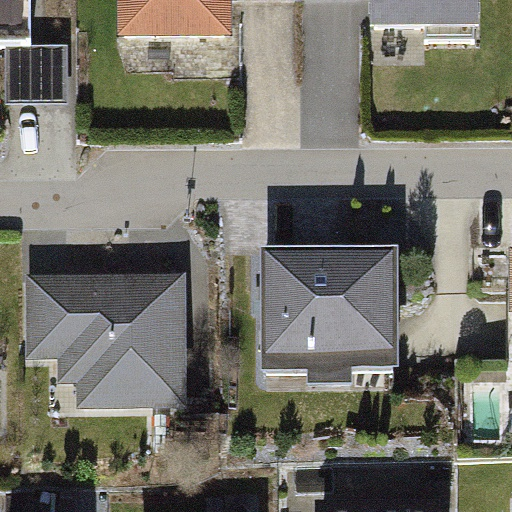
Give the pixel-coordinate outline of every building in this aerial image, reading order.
[(53,0),(0,0),(0,65),(13,65),(13,118),(74,117),(74,58),(54,58),(53,0)] [(233,0),(126,0),(128,43),(140,43),(141,75),(193,74),(192,42),(235,41),(234,17),(233,0)] [(233,0),(234,17),(299,15),(298,0),(233,0)] [(381,13),(380,0),(298,0),(299,15),(381,13)] [(481,0),(380,0),(381,13),(381,32),(366,33),(367,70),(433,68),(433,43),(482,42),(481,0)] [(400,256),(265,255),(264,378),(310,378),(310,392),(354,392),(354,378),(399,378),(400,256)] [(195,288),(31,288),(30,373),(70,373),(70,400),(89,400),(89,423),(195,424),(195,288)]
